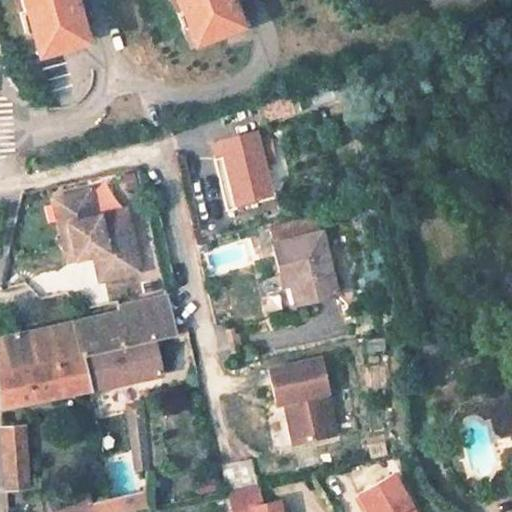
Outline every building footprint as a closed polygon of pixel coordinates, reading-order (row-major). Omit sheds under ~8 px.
[(38,52),(82,42),(72,0),(24,0),(28,12),(21,13),(26,33),(33,31),(38,52)] [(194,42),(240,22),(230,0),(175,0),(181,13),(176,16),(182,30),(189,28),(194,42)] [(259,118),(296,108),(292,92),(255,102),(259,118)] [(215,205),(256,195),(242,135),(200,145),(215,205)] [(100,277),(140,266),(124,205),(94,213),(87,187),(51,196),(67,258),(93,251),(100,277)] [(284,291),(289,308),(331,298),(317,238),(267,250),(277,292),(284,291)] [(32,399),(43,396),(41,390),(158,367),(151,335),(168,331),(159,289),(118,297),(120,308),(0,331),(7,366),(0,368),(0,398),(30,393),(32,399)] [(281,400),(291,442),(332,433),(316,357),(265,369),(272,402),(281,400)] [(138,392),(124,394),(131,450),(145,448),(138,392)] [(0,459),(1,485),(24,483),(21,422),(0,421),(0,459)] [(223,483),(252,481),(250,460),(221,462),(223,483)] [(410,511),(390,472),(355,493),(365,511),(410,511)] [(41,511),(40,511),(129,511),(146,509),(142,491),(41,511)] [(265,511),(263,507),(254,511),(250,511),(240,495),(215,511),(265,511)]
